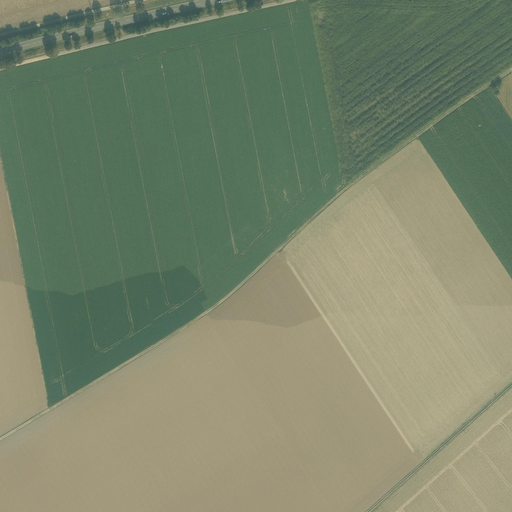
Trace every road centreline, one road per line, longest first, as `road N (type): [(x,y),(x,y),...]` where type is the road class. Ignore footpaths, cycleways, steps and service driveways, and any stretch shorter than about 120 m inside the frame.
road 1 (track): [(511,69),(337,195),(212,308),(0,440)]
road 2 (unclassified): [(291,0),(0,68)]
road 3 (primary): [(0,52),(217,0)]
road 4 (track): [(368,511),(511,384)]
road 5 (track): [(142,0),(0,35)]
